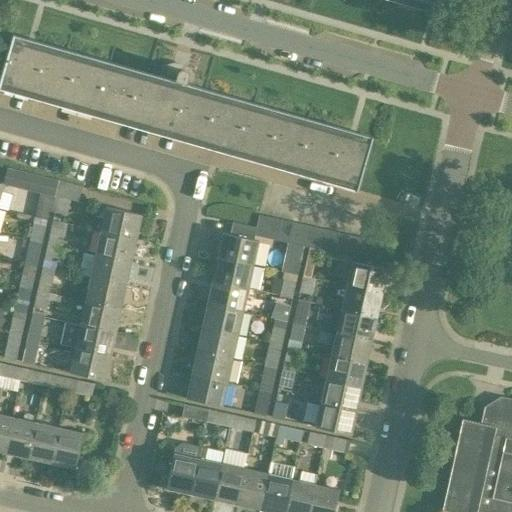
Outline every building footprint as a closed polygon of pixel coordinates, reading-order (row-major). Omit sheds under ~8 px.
[(355,137),(354,137),(349,136),(204,94),(191,90),(196,73),(179,68),(163,64),(158,81),(143,77),(33,46),(27,44),(10,39),(0,73),(0,81),(164,128),(357,184),(369,141),(355,137)] [(57,180),(12,169),(8,186),(35,193),(39,194),(52,197),(53,197),(54,195),(57,180)] [(81,186),(57,179),(57,180),(54,195),(55,195),(52,210),(66,213),(70,198),(78,200),(81,186)] [(52,197),(39,194),(36,207),(34,216),(46,219),(49,209),(52,197)] [(105,206),(102,219),(99,218),(90,221),(92,229),(100,231),(100,230),(136,239),(142,214),(105,206)] [(270,217),(259,214),(256,227),(254,235),(266,237),(270,217)] [(46,219),(34,216),(29,239),(41,242),(46,219)] [(277,240),(282,219),(270,217),(266,237),(277,240)] [(65,222),(52,219),(46,243),(60,246),(65,222)] [(282,219),(277,240),(288,242),(293,222),(282,219)] [(217,256),(253,264),(259,240),(253,239),(254,235),(256,227),(232,222),(230,234),(222,232),(217,256)] [(293,222),(288,242),(300,245),(304,224),(293,222)] [(304,224),(300,245),(302,246),(308,247),(311,247),(316,227),(304,224)] [(316,227),(311,247),(316,249),(323,250),(327,230),(316,227)] [(94,254),(131,262),(136,239),(100,230),(100,231),(94,254)] [(327,230),(323,250),(334,253),(338,232),(327,230)] [(345,255),(350,235),(338,232),(334,253),(345,255)] [(350,235),(345,255),(357,258),(361,237),(350,235)] [(41,242),(29,239),(24,263),(36,266),(41,242)] [(60,246),(46,243),(41,267),(55,270),(60,246)] [(307,252),(305,260),(313,261),(316,249),(311,247),(308,247),(307,252)] [(131,262),(94,254),(89,277),(126,285),(131,262)] [(253,264),(217,256),(212,279),(248,287),(253,264)] [(346,285),(382,293),(387,269),(351,261),(346,285)] [(36,266),(24,263),(18,287),(31,289),(36,266)] [(48,293),(48,292),(49,286),(51,286),(55,270),(41,267),(36,290),(48,293)] [(302,275),(297,298),(310,301),(315,278),(302,275)] [(126,285),(89,277),(84,301),(121,309),(126,285)] [(248,287),(212,279),(206,303),(243,311),(248,287)] [(292,297),(295,281),(282,279),(279,295),(292,297)] [(341,308),(376,316),(382,293),(346,285),(341,308)] [(31,289),(18,287),(13,310),(26,312),(31,289)] [(48,299),(59,302),(61,295),(48,292),(48,293),(36,290),(31,313),(44,316),(48,299)] [(294,315),(306,318),(310,301),(297,298),(294,315)] [(121,309),(84,301),(79,324),(115,332),(121,309)] [(286,321),(290,305),(275,302),(269,317),(286,321)] [(243,311),(206,303),(201,326),(238,334),(243,311)] [(335,332),(371,340),(376,316),(341,308),(335,332)] [(26,312),(13,310),(8,333),(20,336),(26,312)] [(44,316),(31,313),(26,337),(39,340),(44,316)] [(305,324),(292,322),(287,345),(300,348),(305,324)] [(115,332),(79,324),(73,348),(110,356),(115,332)] [(238,334),(201,326),(196,349),(232,357),(238,334)] [(281,345),(284,328),(272,326),(269,342),(281,345)] [(330,355),(366,363),(371,340),(335,332),(330,355)] [(3,357),(15,360),(20,336),(8,333),(3,357)] [(20,361),(33,364),(39,340),(26,337),(20,361)] [(282,368),(294,371),(300,348),(287,345),(282,368)] [(110,356),(73,348),(68,372),(105,380),(110,356)] [(232,357),(196,349),(191,373),(227,381),(232,357)] [(280,351),(266,349),(263,364),(276,367),(280,351)] [(325,378),(361,386),(366,363),(330,355),(325,378)] [(0,362),(0,374),(20,379),(22,367),(0,362)] [(257,389),(271,392),(276,367),(263,364),(257,389)] [(22,367),(20,379),(43,384),(46,372),(22,367)] [(278,385),(291,388),(294,371),(282,368),(278,385)] [(46,372),(43,384),(67,389),(70,378),(46,372)] [(227,381),(191,373),(185,397),(222,406),(227,381)] [(93,383),(77,379),(70,378),(67,389),(74,391),(91,395),(93,383)] [(320,402),(356,410),(361,386),(325,378),(320,402)] [(266,415),(269,399),(256,396),(253,413),(266,415)] [(511,511),(511,399),(505,397),(504,401),(500,400),(488,408),(487,412),(483,411),(481,422),(461,418),(443,506),(442,511),(438,511),(511,511)] [(274,401),(271,418),(283,420),(287,404),(274,401)] [(356,410),(320,402),(314,426),(350,434),(356,410)] [(182,415),(197,418),(205,420),(208,409),(200,407),(184,403),(182,415)] [(208,409),(205,420),(229,425),(232,414),(208,409)] [(0,451),(3,453),(12,416),(0,413),(0,451)] [(252,430),(255,418),(232,414),(229,425),(252,430)] [(12,416),(3,453),(27,458),(35,421),(12,416)] [(35,421),(27,458),(50,463),(59,427),(35,421)] [(262,421),(259,433),(276,437),(279,424),(262,421)] [(299,442),(302,430),(279,424),(276,437),(299,442)] [(59,427),(50,463),(75,469),(83,432),(59,427)] [(323,446),(325,435),(309,431),(307,442),(323,446)] [(325,435),(323,446),(346,451),(349,440),(325,435)] [(189,494),(200,446),(182,442),(174,446),(165,489),(189,494)] [(200,446),(189,494),(212,499),(221,462),(204,459),(207,448),(200,446)] [(221,462),(212,499),(236,504),(244,468),(221,462)] [(244,468),(236,504),(259,509),(268,473),(244,468)] [(291,478),(283,511),(308,511),(315,483),(317,473),(301,470),(299,480),(291,478)] [(268,473),(259,509),(270,511),(283,511),(291,478),(268,473)] [(315,483),(308,511),(332,511),(338,488),(315,483)]
